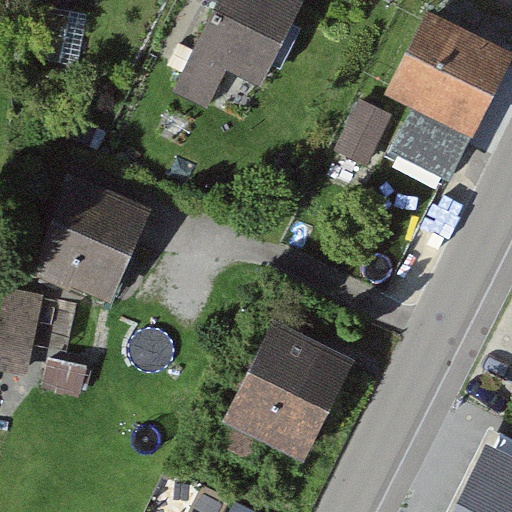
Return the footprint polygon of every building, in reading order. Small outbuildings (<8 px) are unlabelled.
[(307,5),(296,0),(228,0),(187,91),(223,107),(239,73),(270,87),(307,5)] [(511,86),(511,55),(438,21),(401,100),(424,111),(402,157),(465,186),(511,86)] [(156,210),(82,181),(45,276),(119,305),(156,210)] [(40,299),(7,293),(0,326),(0,372),(23,377),(40,299)] [(365,368),(287,327),(237,420),(315,462),(365,368)] [(511,511),(511,471),(486,459),(472,487),(459,511),(511,511)]
